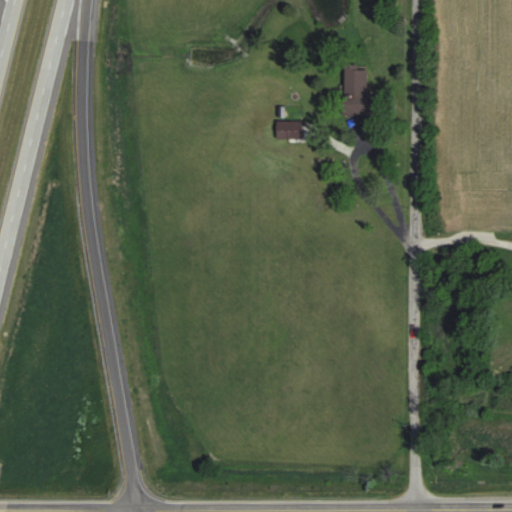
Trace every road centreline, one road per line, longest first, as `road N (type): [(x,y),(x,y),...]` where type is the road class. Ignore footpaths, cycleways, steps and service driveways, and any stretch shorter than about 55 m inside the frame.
road 1 (primary): [(133,511),(83,178),(88,0)]
road 2 (primary): [(511,508),(0,510)]
road 3 (residential): [(417,509),(415,0)]
road 4 (primary): [(0,271),(65,0)]
